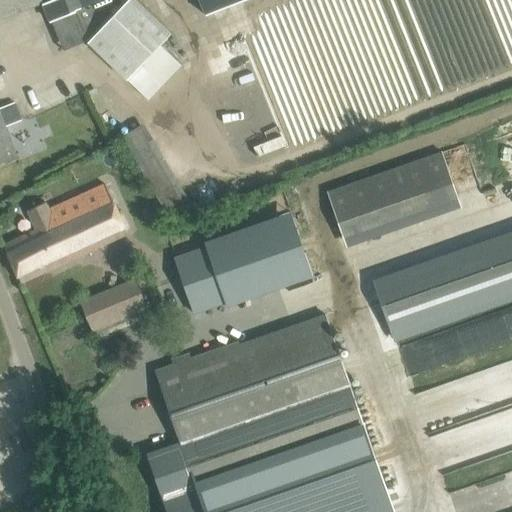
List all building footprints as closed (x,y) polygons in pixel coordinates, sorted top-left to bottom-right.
[(0,0),(0,19),(45,2),(50,22),(57,18),(63,35),(83,27),(88,42),(127,81),(172,33),(133,0),(0,0)] [(199,0),(206,16),(245,0),(199,0)] [(218,126),(269,103),(264,92),(213,115),(218,126)] [(0,166),(18,159),(6,126),(21,120),(15,103),(0,108),(0,166)] [(143,123),(122,136),(164,201),(184,188),(143,123)] [(458,198),(449,171),(442,152),(328,192),(335,211),(344,238),(458,198)] [(116,207),(106,184),(106,182),(50,208),(46,202),(28,211),(37,230),(5,245),(21,282),(127,233),(115,207),(116,207)] [(205,249),(173,260),(193,318),(225,307),(226,311),(312,281),(290,216),(204,245),(205,249)] [(136,278),(81,300),(94,331),(149,309),(136,278)] [(511,308),(453,325),(461,353),(511,338),(511,308)] [(183,445),(150,457),(169,511),(395,511),(357,396),(329,318),(240,349),(238,343),(176,364),(157,371),(183,445)]
